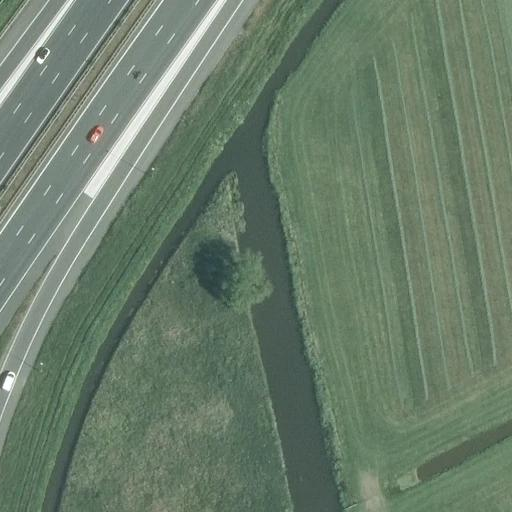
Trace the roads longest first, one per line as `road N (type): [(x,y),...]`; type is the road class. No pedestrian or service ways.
road 1 (motorway): [(0,398),(34,316),(238,0)]
road 2 (motorway): [(0,271),(192,0)]
road 3 (motorway): [(104,0),(0,147)]
